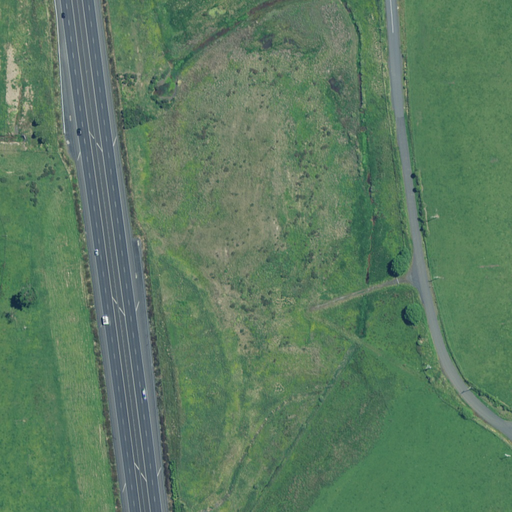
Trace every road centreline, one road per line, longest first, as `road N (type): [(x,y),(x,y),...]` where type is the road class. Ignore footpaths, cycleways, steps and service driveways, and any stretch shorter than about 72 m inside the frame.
road 1 (motorway): [(134,511),(65,0)]
road 2 (motorway): [(88,0),(156,511)]
road 3 (unclassified): [(511,434),(455,380),(435,330),(420,272),(394,0)]
